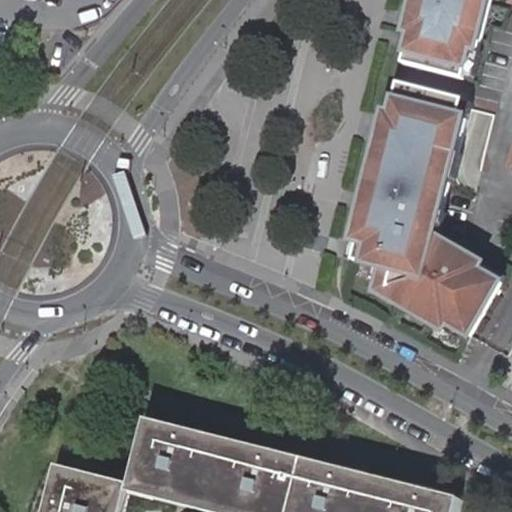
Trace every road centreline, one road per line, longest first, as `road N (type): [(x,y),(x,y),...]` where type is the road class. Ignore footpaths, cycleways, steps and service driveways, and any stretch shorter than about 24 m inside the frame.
road 1 (residential): [(107,294),(149,298),(317,364),(511,469)]
road 2 (residential): [(511,422),(334,324),(169,255),(139,223)]
road 3 (tertiary): [(131,184),(142,140),(246,0)]
road 4 (tertiary): [(144,0),(31,127)]
road 5 (tertiary): [(131,184),(92,140),(31,127)]
